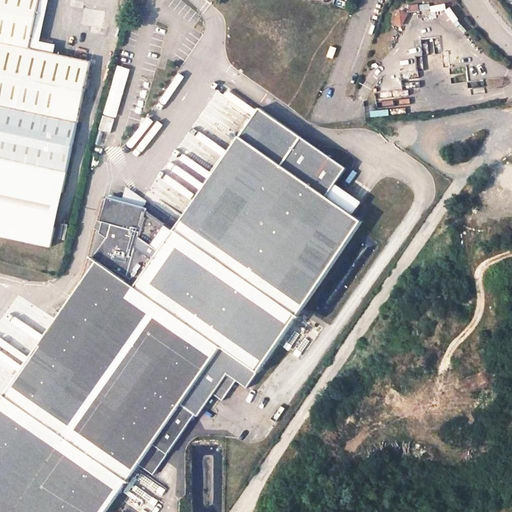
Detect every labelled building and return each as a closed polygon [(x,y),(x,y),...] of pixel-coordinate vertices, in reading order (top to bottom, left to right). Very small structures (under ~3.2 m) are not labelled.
[(0,0),(0,235),(51,246),(90,62),(29,49),(39,0),(0,0)] [(407,14),(400,11),(394,22),(401,26),(407,14)] [(221,402),(235,382),(246,389),(361,223),(327,198),(335,186),(346,169),(259,109),(179,224),(171,218),(166,225),(164,224),(146,212),(147,210),(106,198),(99,223),(102,223),(99,233),(106,238),(94,260),(98,262),(0,404),(0,511),(104,511),(137,465),(151,476),(193,416),(196,418),(212,395),(221,402)] [(104,116),(100,130),(111,133),(115,120),(104,116)] [(511,163),(507,162),(496,184),(511,192),(511,163)] [(151,495),(148,503),(156,506),(160,498),(151,495)]
